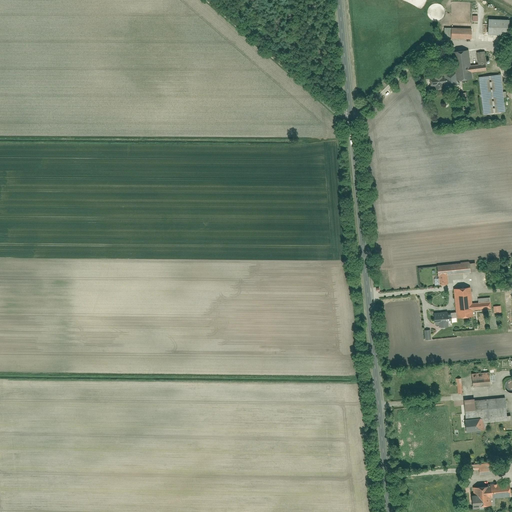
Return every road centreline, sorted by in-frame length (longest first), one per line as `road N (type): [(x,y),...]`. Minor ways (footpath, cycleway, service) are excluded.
road 1 (tertiary): [(389,511),(338,0)]
road 2 (track): [(210,0),(350,114)]
